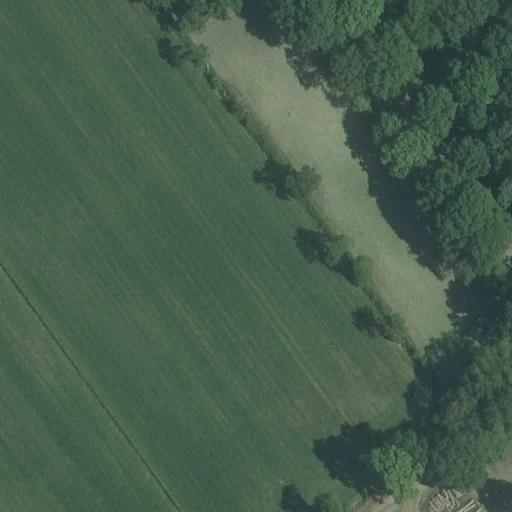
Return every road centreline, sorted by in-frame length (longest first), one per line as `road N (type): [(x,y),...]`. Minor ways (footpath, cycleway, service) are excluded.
road 1 (unclassified): [(511,268),(314,0)]
road 2 (track): [(389,511),(511,414)]
